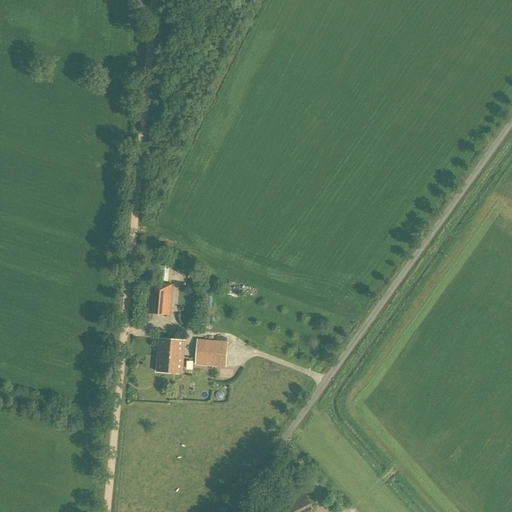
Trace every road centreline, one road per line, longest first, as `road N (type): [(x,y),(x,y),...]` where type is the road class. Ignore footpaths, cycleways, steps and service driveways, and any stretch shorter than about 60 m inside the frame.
road 1 (track): [(105,511),(153,0)]
road 2 (unclassified): [(235,511),(511,126)]
